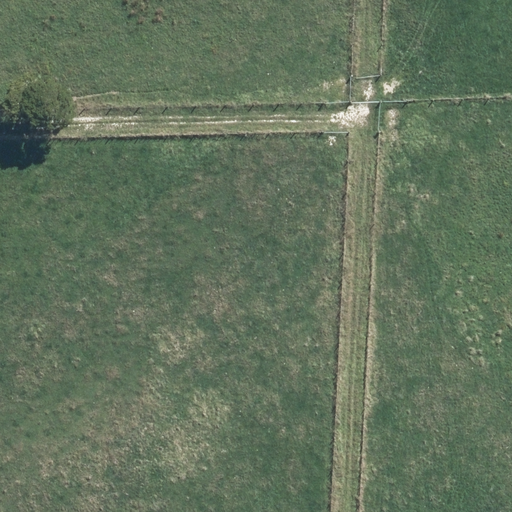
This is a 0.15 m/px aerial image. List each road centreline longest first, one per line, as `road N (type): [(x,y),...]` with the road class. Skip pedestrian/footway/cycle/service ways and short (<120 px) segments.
road 1 (track): [(369,0),(342,511)]
road 2 (track): [(360,133),(0,141)]
